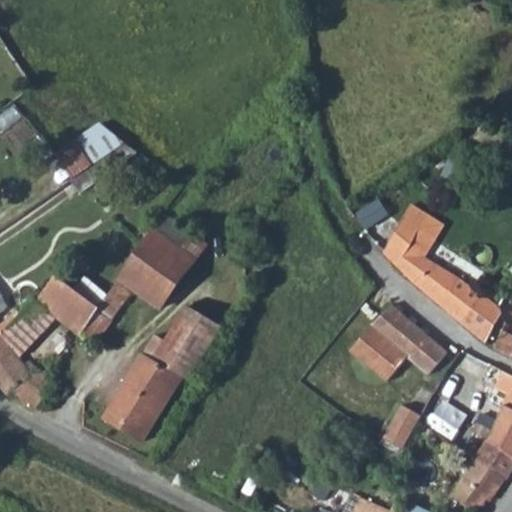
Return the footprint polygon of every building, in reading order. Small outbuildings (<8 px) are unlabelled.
[(116,129),(99,117),(55,143),(50,146),(62,162),(116,129)] [(94,167),(75,179),(81,189),(101,178),(94,167)] [(152,227),(193,257),(207,236),(166,207),(152,227)] [(33,297),(57,314),(94,340),(124,297),(119,294),(125,284),(159,307),(193,257),(152,227),(97,304),(53,273),(33,297)] [(394,227),(382,253),(385,257),(398,271),(460,322),(478,298),(449,278),(420,260),(428,243),(394,227)] [(0,333),(0,339),(17,358),(57,314),(33,297),(5,329),(0,333)] [(460,322),(485,341),(498,319),(501,314),(478,298),(460,322)] [(358,360),(381,380),(398,361),(387,351),(410,323),(387,303),(364,327),(360,332),(374,345),(358,360)] [(142,354),(181,377),(186,380),(216,328),(181,308),(161,342),(152,337),(142,354)] [(387,351),(398,361),(401,357),(422,376),(442,350),(410,323),(387,351)] [(345,349),(358,360),(374,345),(360,332),(345,349)] [(496,347),(511,353),(511,336),(504,332),(496,347)] [(0,384),(8,393),(12,389),(28,400),(42,409),(58,386),(36,366),(30,372),(17,358),(0,339),(0,384)] [(142,354),(105,417),(144,439),(181,377),(142,354)] [(511,375),(503,371),(495,387),(510,394),(504,405),(511,408),(511,375)] [(415,429),(418,423),(430,399),(414,390),(398,419),(415,429)] [(487,438),(511,451),(511,408),(504,405),(487,438)] [(475,456),(506,476),(511,466),(511,451),(487,438),(481,448),(475,456)] [(451,495),(474,511),(477,511),(488,495),(491,497),(506,476),(475,456),(451,495)] [(362,511),(391,511),(368,501),(362,511)]
